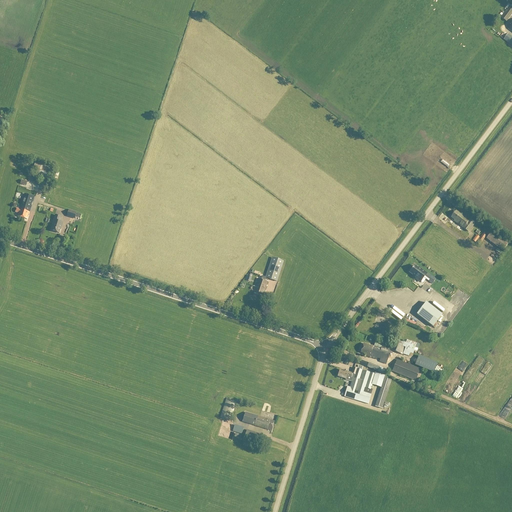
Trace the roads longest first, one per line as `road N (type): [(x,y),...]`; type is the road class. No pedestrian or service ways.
road 1 (unclassified): [(326,346),(0,240)]
road 2 (tertiary): [(326,346),(511,100)]
road 3 (tertiary): [(274,511),(326,346)]
